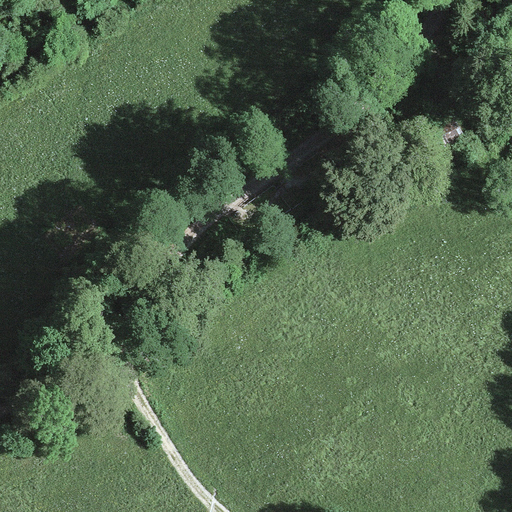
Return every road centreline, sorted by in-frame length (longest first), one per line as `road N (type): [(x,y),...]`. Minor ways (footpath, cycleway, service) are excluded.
road 1 (track): [(447,0),(416,50),(348,120),(196,233),(127,334),(59,387),(0,411)]
road 2 (track): [(127,334),(140,396),(218,511)]
